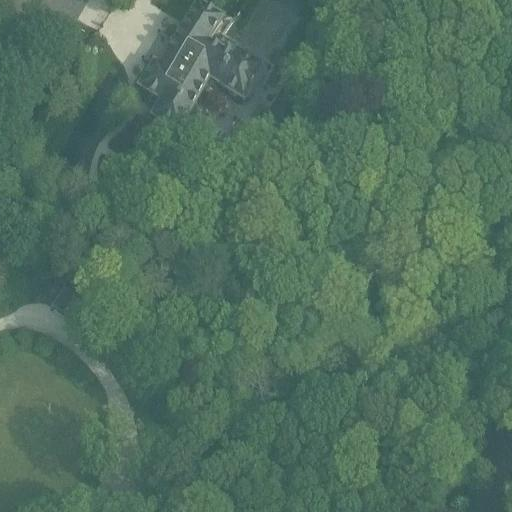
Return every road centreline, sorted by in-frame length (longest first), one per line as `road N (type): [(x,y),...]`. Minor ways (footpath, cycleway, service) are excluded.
road 1 (residential): [(490,378),(331,393),(292,408),(175,511)]
road 2 (residential): [(511,101),(490,378)]
road 3 (unknown): [(125,511),(102,383),(87,353),(47,327),(0,326)]
